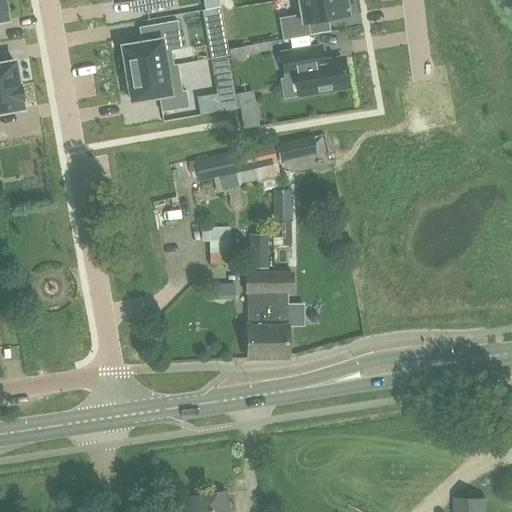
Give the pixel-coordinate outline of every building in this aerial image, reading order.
[(112,0),(113,2),(124,0),(144,0),(146,10),(173,6),(172,0),(112,0)] [(218,0),(202,0),(204,10),(220,7),(218,0)] [(297,0),(300,14),(278,18),(282,40),(310,35),(307,22),(327,19),(348,15),(345,0),(297,0)] [(204,19),(206,34),(224,31),(222,16),(204,19)] [(152,41),(121,46),(126,74),(177,65),(177,64),(173,64),(170,51),(181,49),(176,20),(149,25),(152,41)] [(240,33),(226,36),(228,48),(242,45),(240,33)] [(227,49),(228,55),(229,58),(229,61),(245,58),(245,55),(243,46),(227,49)] [(312,48),(280,54),(284,79),(296,77),(299,96),(346,88),(341,58),(314,63),(312,48)] [(0,88),(18,85),(14,61),(0,63),(0,88)] [(177,65),(126,74),(131,101),(158,97),(161,112),(188,107),(185,90),(181,91),(177,65)] [(18,85),(0,88),(0,112),(1,113),(1,112),(22,109),(21,101),(18,85)] [(236,108),(233,90),(216,93),(198,96),(201,114),(236,108)] [(256,111),(240,113),(243,129),(258,126),(256,111)] [(190,150),(226,146),(224,134),(188,138),(190,150)] [(15,138),(16,149),(40,147),(39,136),(15,138)] [(272,142),(192,160),(198,182),(220,177),(235,173),(257,169),(277,164),(272,142)] [(277,145),(276,145),(280,160),(292,157),(289,142),(277,145)] [(20,162),(22,172),(46,168),(44,157),(20,162)] [(277,164),(257,169),(259,180),(279,176),(277,164)] [(235,173),(220,177),(223,189),(227,188),(228,195),(239,193),(235,173)] [(290,201),(272,201),(272,221),(291,220),(290,201)] [(201,227),(201,242),(208,242),(208,252),(209,252),(231,252),(231,228),(201,227)] [(249,234),(249,266),(265,266),(265,234),(249,234)] [(231,252),(209,252),(210,264),(230,264),(231,252)] [(269,273),(246,273),(246,293),(247,293),(248,358),(271,358),(269,273)] [(273,273),(269,273),(271,358),(273,358),(287,358),(287,324),(286,294),(292,294),(291,273),(273,273)] [(227,511),(224,492),(191,497),(193,511),(227,511)] [(456,498),(455,511),(484,511),(485,499),(456,498)]
